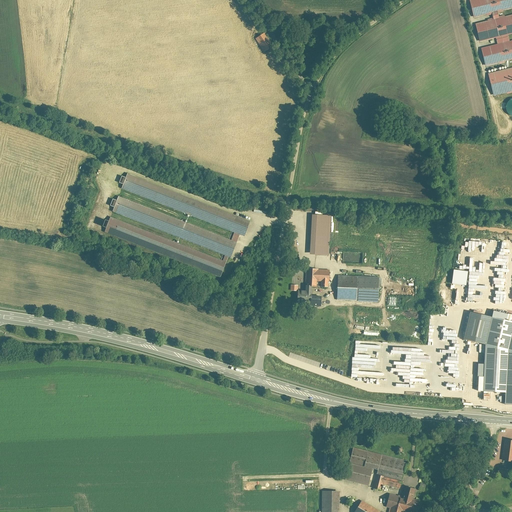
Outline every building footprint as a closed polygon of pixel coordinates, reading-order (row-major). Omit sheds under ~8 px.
[(511,0),(467,0),(471,16),(491,11),(492,18),(473,23),(477,40),(494,36),(507,33),(511,31),(511,12),(501,15),(499,9),(511,6),(511,0)] [(264,33),(256,39),(265,52),(274,46),(264,33)] [(507,33),(494,36),(495,40),(479,45),(483,64),(499,60),(501,69),(486,72),(491,95),(511,89),(511,65),(505,68),(503,59),(511,56),(511,36),(508,37),(507,33)] [(126,173),(125,176),(120,175),(117,181),(122,183),(120,187),(233,232),(230,240),(117,196),(116,199),(111,197),(108,204),(113,206),(111,210),(232,259),(238,244),(236,243),(240,234),(243,236),(250,221),(126,173)] [(230,264),(110,216),(109,220),(104,217),(100,225),(105,228),(103,232),(225,278),(230,264)] [(328,299),(329,282),(331,282),(331,274),(318,273),(318,270),(307,269),(306,282),(306,293),(298,292),(297,303),(313,303),(313,292),(313,286),(317,286),(317,281),(321,282),(320,299),(328,299)] [(338,277),(337,300),(358,302),(379,303),(379,279),(338,277)] [(511,322),(491,318),(470,314),(463,341),(485,345),(485,392),(507,391),(507,405),(511,405),(511,322)] [(357,446),(361,447),(366,444),(368,441),(368,437),(366,433),(362,431),(358,431),(354,433),(352,437),(353,442),(355,444),(357,446)] [(408,461),(354,449),(351,464),(405,476),(408,461)] [(354,466),(350,483),(368,488),(372,470),(354,466)] [(498,469),(498,478),(509,478),(509,470),(498,469)] [(401,479),(385,476),(382,475),(378,474),(374,489),(382,490),(383,486),(399,490),(401,479)] [(393,509),(391,511),(420,511),(423,503),(414,500),(417,491),(405,487),(403,496),(391,493),(387,507),(393,509)] [(322,493),(322,511),(340,511),(340,492),(322,493)] [(380,511),(364,501),(356,511),(380,511)]
